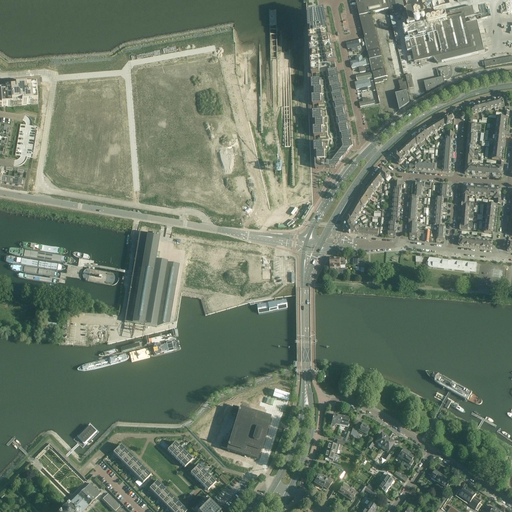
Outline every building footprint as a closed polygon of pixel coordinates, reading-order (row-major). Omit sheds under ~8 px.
[(355,0),(358,10),(360,16),(372,14),(389,10),(386,0),(355,0)] [(405,13),(401,0),(392,0),(387,1),(390,16),(405,13)] [(474,12),(472,7),(450,12),(450,14),(452,21),(465,18),(464,14),(474,12)] [(406,11),(410,26),(415,25),(411,9),(406,11)] [(412,51),(413,57),(409,58),(410,62),(414,61),(415,63),(434,58),(434,60),(438,64),(439,64),(442,63),(479,54),(477,49),(484,48),(479,30),(468,32),(465,18),(452,21),(450,14),(447,15),(448,19),(446,19),(427,24),(411,28),(410,26),(406,11),(407,14),(403,14),(407,29),(410,43),(406,44),(408,52),(412,51)] [(426,18),(427,24),(446,19),(445,13),(426,18)] [(386,77),(372,14),(360,16),(367,47),(375,84),(379,83),(383,82),(383,81),(382,78),(386,77)] [(323,18),(311,20),(312,44),(310,44),(311,74),(319,74),(318,39),(322,38),(327,65),(335,63),(331,41),(328,42),(323,18)] [(358,41),(347,43),(348,50),(360,47),(358,41)] [(355,61),(350,62),(352,69),(367,65),(365,59),(362,60),(361,57),(359,58),(360,60),(355,61)] [(511,57),(504,59),(494,60),(495,66),(504,65),(511,63),(511,57)] [(451,73),(449,74),(447,68),(438,70),(440,79),(424,82),(427,93),(445,83),(444,81),(448,80),(449,80),(449,79),(450,78),(451,78),(451,77),(451,76),(452,75),(452,74),(451,73)] [(332,71),(328,72),(328,73),(329,75),(330,80),(329,80),(334,79),(339,78),(338,75),(337,70),(332,71)] [(406,76),(409,89),(414,88),(411,75),(406,76)] [(339,78),(329,80),(330,88),(340,86),(339,78)] [(370,80),(355,83),(356,90),(372,87),(370,80)] [(322,81),(312,81),(312,90),(322,89),(322,81)] [(400,94),(404,93),(408,92),(406,82),(403,83),(402,81),(398,81),(399,84),(400,89),(400,94)] [(0,104),(1,105),(1,107),(2,107),(12,106),(12,104),(17,104),(22,103),(22,105),(33,104),(33,102),(37,102),(38,102),(36,86),(36,85),(26,86),(26,87),(15,88),(15,89),(5,89),(5,90),(0,90),(0,104)] [(335,87),(330,88),(330,89),(332,88),(332,92),(333,95),(332,95),(332,96),(342,94),(340,86),(335,87)] [(322,89),(312,90),(312,98),(322,97),(322,89)] [(404,93),(400,94),(396,95),(399,108),(404,107),(403,105),(409,104),(407,97),(405,97),(404,93)] [(342,94),(332,96),(334,103),(343,101),(342,94)] [(322,97),(312,98),(313,106),(323,105),(322,97)] [(363,103),(359,103),(360,107),(374,104),(374,100),(372,101),(371,101),(370,99),(367,100),(368,102),(363,103)] [(504,106),(503,101),(503,99),(501,99),(486,102),(488,110),(504,106)] [(343,101),(334,103),(334,104),(335,104),(336,111),(335,111),(345,109),(343,101)] [(486,102),(471,106),(470,107),(472,114),(488,110),(486,102)] [(345,109),(335,111),(337,119),(347,117),(345,109)] [(323,112),(313,113),(313,121),(323,121),(323,112)] [(443,119),(447,126),(452,123),(451,121),(454,119),(451,115),(449,116),(448,116),(443,119)] [(347,117),(337,119),(338,119),(340,126),(338,126),(338,127),(348,124),(347,117)] [(495,131),(504,132),(506,118),(504,118),(497,117),(497,119),(498,120),(497,129),(496,129),(495,131)] [(469,118),(469,124),(468,128),(480,129),(480,127),(476,127),(476,124),(472,124),(472,123),(476,123),(477,121),(472,120),(473,118),(469,118)] [(443,119),(439,122),(443,129),(445,128),(444,127),(447,126),(443,119)] [(323,121),(313,121),(314,129),(324,129),(323,121)] [(439,122),(434,124),(438,131),(441,130),(443,129),(439,122)] [(348,124),(338,127),(340,134),(350,132),(348,124)] [(434,124),(430,127),(435,134),(436,133),(436,132),(438,131),(434,124)] [(20,125),(15,156),(24,157),(32,159),(38,128),(29,126),(20,125)] [(430,127),(428,128),(425,130),(430,136),(432,135),(433,135),(435,134),(430,127)] [(324,129),(314,129),(314,137),(324,137),(324,129)] [(425,129),(421,133),(426,139),(426,140),(429,143),(431,141),(429,139),(428,139),(428,138),(430,136),(425,130),(425,129)] [(494,145),(503,146),(504,133),(504,132),(495,131),(495,133),(496,134),(495,143),(494,143),(494,145)] [(350,132),(340,134),(340,135),(341,135),(343,141),(342,142),(352,140),(350,132)] [(421,133),(417,136),(422,143),(424,142),(423,141),(426,139),(421,133)] [(467,149),(474,150),(475,150),(476,134),(468,133),(467,149)] [(422,143),(417,136),(412,139),(412,140),(418,145),(420,148),(424,145),(425,146),(426,145),(425,143),(423,144),(422,143)] [(347,141),(342,142),(342,143),(343,148),(342,149),(347,153),(353,146),(352,141),(352,140),(347,141)] [(412,140),(409,143),(416,151),(416,150),(415,149),(416,148),(416,147),(418,145),(412,140)] [(409,143),(405,146),(410,152),(412,150),(413,151),(414,152),(416,151),(409,143)] [(324,144),(314,144),(315,153),(325,152),(324,144)] [(503,146),(494,145),(493,148),(494,148),(493,158),(492,158),(492,160),(501,161),(503,146)] [(405,146),(401,150),(407,156),(409,155),(408,154),(410,152),(405,146)] [(342,149),(339,154),(344,158),(347,153),(342,149)] [(401,150),(397,154),(403,159),(405,157),(407,156),(401,150)] [(403,159),(397,154),(397,153),(393,158),(395,160),(395,161),(399,165),(400,165),(405,161),(403,159)] [(339,154),(335,159),(340,163),(344,158),(339,154)] [(331,163),(329,163),(329,168),(336,168),(340,163),(335,159),(332,163),(331,163)] [(325,160),(315,160),(315,169),(325,168),(325,160)] [(382,169),(378,174),(384,179),(386,181),(390,176),(390,175),(386,171),(385,172),(382,169)] [(384,179),(378,174),(375,179),(382,184),(383,182),(384,179)] [(375,179),(372,183),(378,187),(380,185),(381,186),(382,184),(375,179)] [(372,183),(369,186),(376,192),(377,190),(376,190),(378,187),(372,183)] [(365,191),(372,195),(374,193),(375,194),(376,192),(369,186),(368,186),(365,191)] [(365,191),(362,195),(373,202),(374,202),(373,202),(374,200),(371,197),(372,195),(365,191)] [(362,195),(360,199),(367,204),(368,201),(369,202),(369,201),(371,203),(371,202),(373,203),(373,202),(362,195)] [(357,204),(364,208),(366,207),(365,206),(367,204),(360,199),(356,204),(357,204)] [(357,204),(354,208),(361,212),(363,210),(364,208),(357,204)] [(486,219),(495,220),(496,206),(487,205),(486,217),(486,219)] [(354,208),(352,213),(359,217),(360,215),(361,212),(354,208)] [(352,213),(349,217),(356,221),(358,219),(359,217),(352,213)] [(349,217),(344,225),(347,229),(354,226),(353,224),(354,223),(356,221),(349,217)] [(493,234),(495,220),(486,219),(485,221),(484,233),(493,234)] [(358,235),(358,234),(359,227),(355,227),(354,227),(354,226),(347,229),(349,234),(358,235)] [(169,324),(171,315),(173,298),(179,265),(158,262),(160,252),(157,252),(159,237),(140,233),(134,266),(125,322),(156,328),(169,324)] [(476,240),(460,238),(459,245),(460,246),(475,248),(476,240)] [(492,249),(493,242),(476,240),(475,248),(491,249),(492,249)] [(0,247),(0,257),(72,270),(74,260),(0,247)] [(0,258),(0,266),(64,278),(65,269),(0,258)] [(442,270),(442,265),(442,263),(443,261),(442,261),(443,260),(443,259),(439,258),(439,260),(429,258),(427,262),(424,268),(432,269),(433,269),(442,270)] [(476,269),(477,264),(452,261),(452,260),(448,260),(448,261),(447,261),(445,261),(444,260),(443,260),(442,261),(443,261),(442,263),(442,265),(447,266),(452,267),(452,271),(476,273),(476,271),(476,269)] [(345,264),(331,264),(331,269),(336,269),(336,270),(336,271),(336,276),(337,276),(342,276),(343,276),(343,275),(343,270),(346,270),(346,266),(345,266),(345,264)] [(0,267),(0,275),(53,285),(54,277),(0,267)] [(78,271),(76,286),(119,293),(121,279),(78,271)] [(0,276),(0,282),(45,290),(46,284),(0,276)] [(60,284),(58,293),(117,303),(119,294),(60,284)] [(286,300),(257,305),(258,315),(287,310),(286,300)] [(56,325),(42,323),(41,333),(55,334),(56,325)] [(190,327),(142,343),(145,353),(193,338),(190,327)] [(440,386),(468,401),(475,404),(477,404),(478,405),(479,405),(480,404),(481,404),(482,403),(482,402),(482,401),(482,400),(481,399),(479,397),(472,392),(438,373),(436,373),(434,372),(432,372),(430,371),(428,371),(426,371),(426,372),(427,374),(429,376),(431,379),(435,382),(437,384),(440,386)] [(227,451),(247,457),(258,460),(260,452),(261,452),(269,426),(268,426),(270,418),(240,409),(233,407),(231,414),(238,416),(229,443),(222,441),(221,448),(227,450),(227,451)] [(336,424),(339,425),(341,417),(333,415),(330,429),(331,427),(332,427),(333,427),(334,427),(336,424)] [(341,417),(339,425),(348,427),(349,419),(341,417)] [(359,425),(358,425),(356,424),(354,430),(353,429),(352,429),(350,436),(352,437),(353,438),(353,437),(355,438),(358,432),(362,434),(363,433),(366,435),(370,428),(365,426),(362,424),(361,427),(360,426),(360,425),(359,425)] [(79,438),(84,443),(96,432),(90,426),(79,438)] [(342,438),(341,441),(346,443),(350,433),(345,431),(343,438),(342,438)] [(382,447),(388,439),(381,434),(375,444),(377,446),(378,445),(382,447)] [(387,453),(388,452),(394,443),(388,439),(382,447),(385,450),(385,451),(387,453)] [(170,448),(167,451),(172,455),(180,447),(176,442),(172,446),(170,448)] [(327,451),(330,452),(335,454),(337,454),(339,445),(333,444),(333,443),(330,442),(327,449),(327,451)] [(113,454),(112,454),(117,459),(117,458),(125,450),(121,446),(118,449),(118,448),(116,450),(116,451),(113,454)] [(180,447),(172,455),(176,460),(184,452),(180,448),(181,447),(180,447)] [(403,461),(409,453),(403,449),(401,453),(399,452),(397,455),(398,457),(403,461)] [(125,450),(117,458),(122,462),(129,454),(125,450)] [(335,454),(330,452),(327,451),(326,454),(325,461),(328,462),(329,460),(333,461),(335,454)] [(184,452),(176,460),(180,464),(188,456),(184,452)] [(403,461),(402,463),(409,468),(413,462),(412,461),(414,457),(409,453),(403,461)] [(122,462),(121,463),(125,467),(126,466),(134,459),(129,454),(122,462)] [(188,456),(180,464),(185,468),(188,465),(190,464),(190,463),(193,460),(188,456)] [(126,466),(125,467),(129,471),(130,470),(138,463),(134,459),(126,466)] [(130,470),(129,471),(134,476),(134,475),(142,467),(138,463),(130,470)] [(193,471),(190,474),(195,478),(203,470),(199,465),(195,469),(193,471)] [(134,475),(134,476),(138,480),(139,479),(146,471),(142,467),(134,475)] [(203,470),(195,478),(199,483),(207,475),(208,474),(203,470)] [(438,483),(443,476),(435,471),(435,472),(431,470),(428,474),(432,477),(431,478),(438,483)] [(139,479),(138,480),(142,484),(143,484),(146,481),(148,479),(151,476),(146,471),(139,479)] [(385,473),(380,480),(382,482),(389,487),(393,481),(391,479),(393,476),(389,474),(385,473)] [(207,475),(199,483),(203,487),(211,479),(207,475)] [(443,476),(438,483),(437,485),(440,487),(441,485),(446,488),(448,486),(449,486),(451,483),(450,482),(451,482),(443,476)] [(329,478),(327,481),(321,477),(320,478),(318,477),(314,483),(317,485),(317,486),(319,488),(319,487),(322,489),(323,488),(328,490),(333,481),(329,478)] [(211,479),(203,487),(208,491),(211,488),(211,489),(213,486),(216,483),(216,482),(212,478),(211,479)] [(149,490),(148,490),(153,495),(154,494),(161,486),(157,482),(154,485),(154,484),(152,486),(149,490)] [(389,487),(382,482),(378,489),(385,494),(389,487)] [(82,511),(88,506),(89,506),(94,500),(101,494),(90,483),(85,489),(84,490),(82,491),(82,492),(80,494),(80,493),(80,494),(78,496),(74,500),(73,500),(72,501),(72,502),(68,506),(66,508),(66,509),(62,511),(82,511)] [(345,497),(350,489),(344,485),(338,492),(345,497)] [(154,494),(153,495),(157,499),(158,498),(166,490),(161,486),(154,494)] [(361,496),(366,488),(364,486),(358,494),(361,496)] [(365,491),(375,497),(376,494),(372,492),(372,491),(367,488),(365,491)] [(451,507),(448,511),(468,511),(472,508),(475,510),(480,504),(481,502),(478,499),(475,497),(476,495),(465,488),(462,492),(459,496),(451,507)] [(350,489),(345,497),(351,501),(357,493),(350,489)] [(158,498),(157,499),(161,503),(162,503),(170,495),(166,490),(158,498)] [(115,511),(118,509),(120,507),(108,495),(103,500),(115,511)] [(170,495),(162,503),(166,507),(174,499),(170,495)] [(438,507),(441,509),(446,502),(446,503),(450,497),(447,495),(442,500),(438,507)] [(174,499),(166,507),(167,507),(171,511),(178,503),(174,499)] [(219,511),(206,499),(195,510),(196,511),(219,511)] [(370,503),(366,508),(371,511),(374,511),(377,508),(377,507),(378,505),(371,500),(370,503)] [(171,511),(170,511),(169,511),(178,511),(183,508),(178,503),(171,511)]
